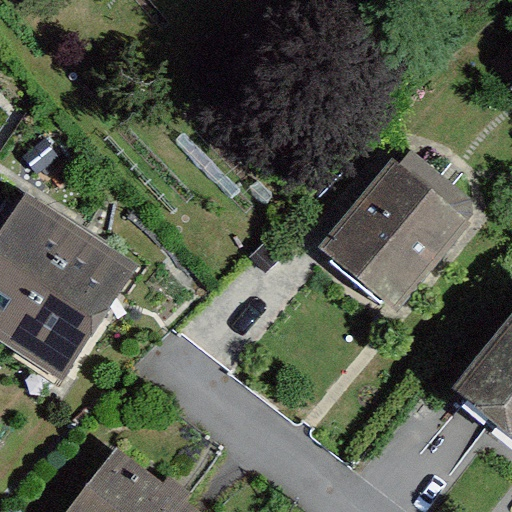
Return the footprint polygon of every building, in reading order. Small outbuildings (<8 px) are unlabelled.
[(511,37),(495,53),(511,72),(511,37)] [(411,147),(329,244),(401,304),(483,208),(411,147)] [(32,210),(0,256),(0,354),(70,402),(148,288),(32,210)] [(511,328),(467,388),(511,422),(511,328)] [(201,511),(116,448),(68,511),(201,511)]
